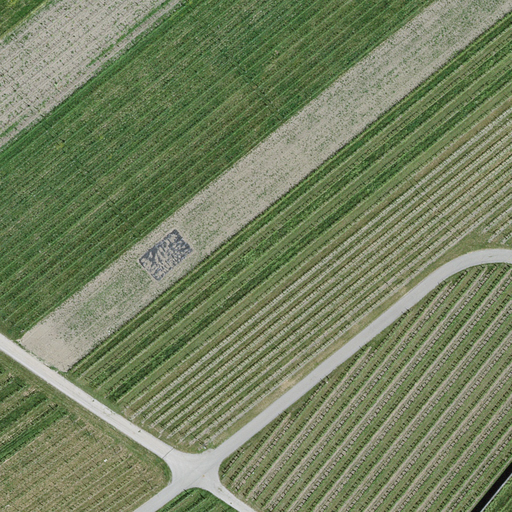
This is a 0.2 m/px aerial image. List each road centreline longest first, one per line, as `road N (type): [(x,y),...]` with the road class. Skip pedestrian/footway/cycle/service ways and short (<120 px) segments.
road 1 (track): [(143,511),(451,267),(511,256)]
road 2 (track): [(0,339),(250,511)]
